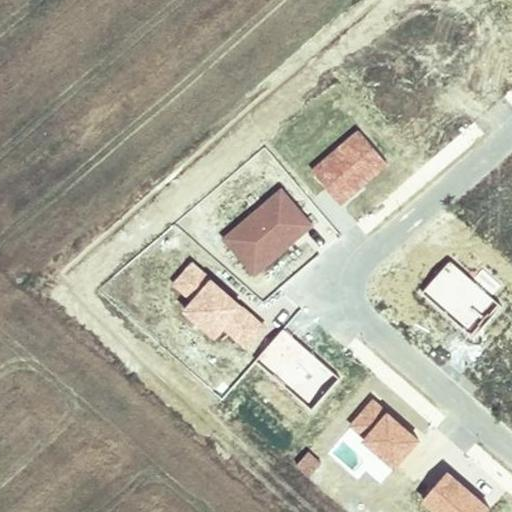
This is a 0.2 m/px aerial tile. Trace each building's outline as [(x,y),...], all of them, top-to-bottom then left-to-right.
[(391,163),(359,129),(312,171),(344,206),(391,163)] [(315,230),(281,187),(221,234),(254,277),(315,230)] [(273,329),(193,260),(172,284),(191,301),(181,313),(214,342),(226,328),(254,352),(273,329)] [(503,305),(454,260),(424,293),(474,337),(503,305)] [(343,377),(285,327),(255,361),(313,412),(343,377)] [(418,440),(373,399),(349,425),(394,466),(418,440)] [(323,461),(308,449),(295,465),(310,477),(323,461)] [(489,511),(493,508),(452,470),(424,500),(436,511),(489,511)]
